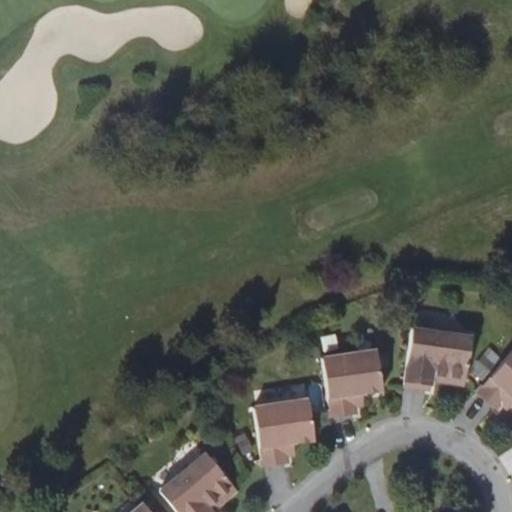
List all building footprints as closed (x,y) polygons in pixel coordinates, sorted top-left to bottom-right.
[(412,328),(403,386),(429,389),(431,381),(432,374),(464,378),(471,337),(412,328)] [(321,358),(330,417),(356,414),(355,406),(353,395),(362,394),(381,391),(376,350),(321,358)] [(511,350),(477,392),(498,409),(502,404),(509,395),(511,397),(511,350)] [(463,386),(464,378),(432,374),(431,381),(463,386)] [(363,405),(362,394),(353,395),(355,406),(363,405)] [(509,409),(511,405),(511,397),(509,395),(502,404),(509,409)] [(287,462),(286,455),(284,443),(293,442),(313,439),(310,421),(307,399),(253,407),(260,457),(260,465),(287,462)] [(295,454),(293,442),(284,443),(286,455),(295,454)] [(211,511),(207,506),(232,485),(230,482),(205,453),(159,491),(176,511),(211,511)] [(211,511),(236,491),(232,485),(207,506),(211,511)] [(148,511),(141,503),(129,511),(148,511)]
